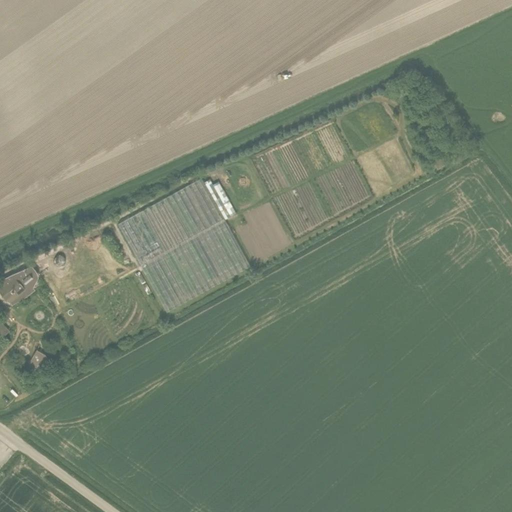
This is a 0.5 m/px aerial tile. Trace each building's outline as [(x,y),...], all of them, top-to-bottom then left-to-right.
[(438,167),(447,163),(444,154),(434,158),(438,167)] [(166,313),(251,266),(225,219),(204,182),(201,177),(195,179),(173,192),(134,214),(117,223),(166,313)] [(216,184),(224,202),(229,200),(221,182),(216,184)] [(0,323),(0,338),(9,331),(2,322),(0,323)] [(38,353),(30,367),(36,373),(49,363),(45,357),(38,353)]
